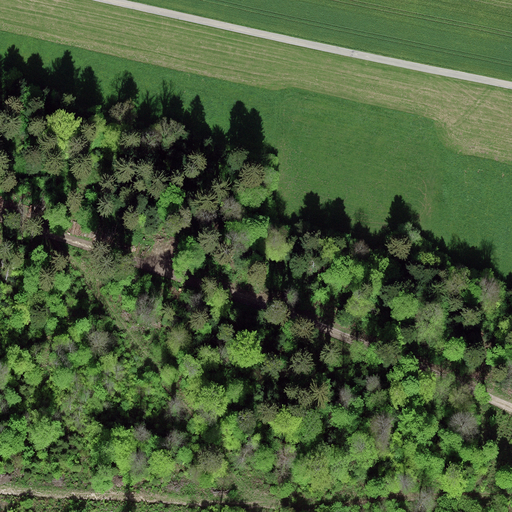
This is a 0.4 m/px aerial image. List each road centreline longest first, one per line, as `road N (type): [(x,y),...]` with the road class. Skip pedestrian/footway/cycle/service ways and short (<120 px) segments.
road 1 (track): [(511,401),(0,216)]
road 2 (unclassified): [(511,89),(94,0)]
road 3 (track): [(50,230),(264,511)]
